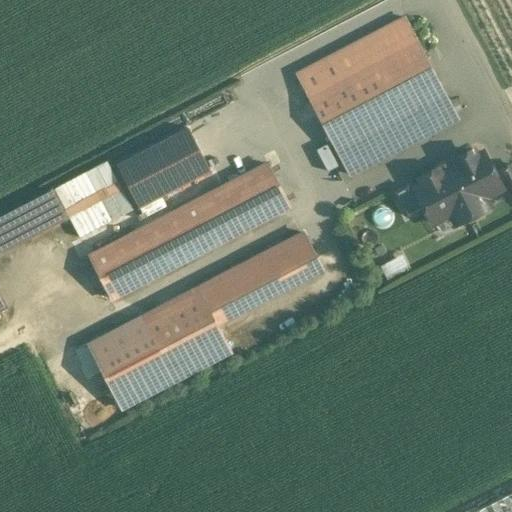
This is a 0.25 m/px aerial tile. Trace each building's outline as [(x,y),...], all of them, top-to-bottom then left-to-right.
[(405,18),(297,74),(335,146),(326,151),(336,169),(344,164),(350,175),(458,119),(405,18)] [(193,124),(117,161),(139,206),(215,169),(193,124)] [(473,152),(456,161),(457,164),(440,174),(438,170),(420,179),(423,185),(416,188),(431,218),(445,211),(450,213),(456,224),(478,212),(471,198),(477,194),(482,196),(483,198),(502,189),(483,153),(476,157),(473,152)] [(268,164),(89,256),(112,299),(290,207),(268,164)] [(511,165),(498,172),(511,198),(511,165)] [(36,198),(0,216),(0,254),(51,227),(36,198)] [(304,233),(143,316),(176,380),(230,352),(216,325),(323,269),(304,233)] [(405,254),(382,269),(389,279),(411,265),(405,254)] [(143,316),(89,344),(122,408),(176,380),(143,316)] [(511,511),(511,493),(474,511),(511,511)]
